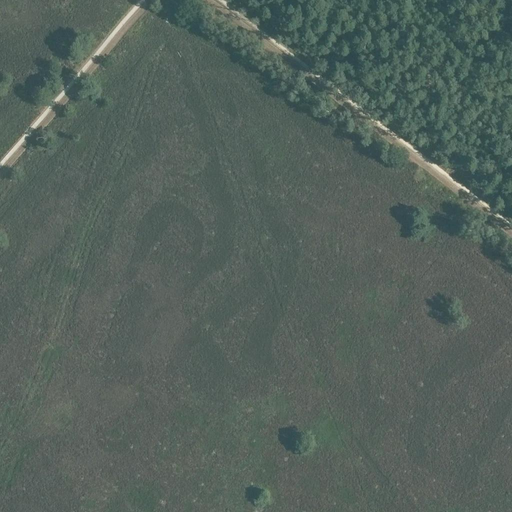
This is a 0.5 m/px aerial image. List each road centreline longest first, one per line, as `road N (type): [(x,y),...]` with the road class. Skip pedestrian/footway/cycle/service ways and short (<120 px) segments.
road 1 (track): [(208,0),(511,234)]
road 2 (track): [(152,0),(0,173)]
